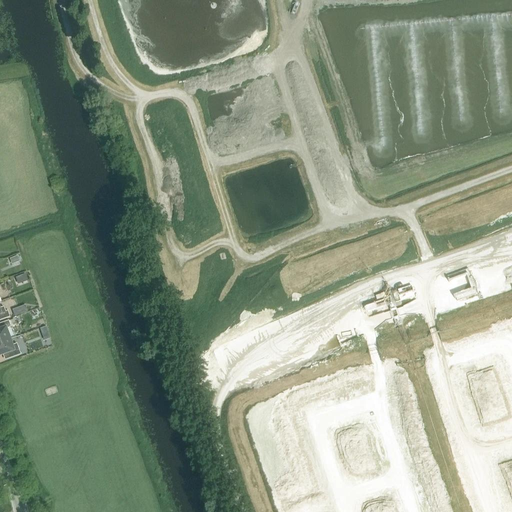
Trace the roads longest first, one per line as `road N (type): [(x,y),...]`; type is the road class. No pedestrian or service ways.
road 1 (track): [(234,243),(187,257),(169,246),(143,135),(148,96)]
road 2 (track): [(61,0),(82,68),(130,98)]
